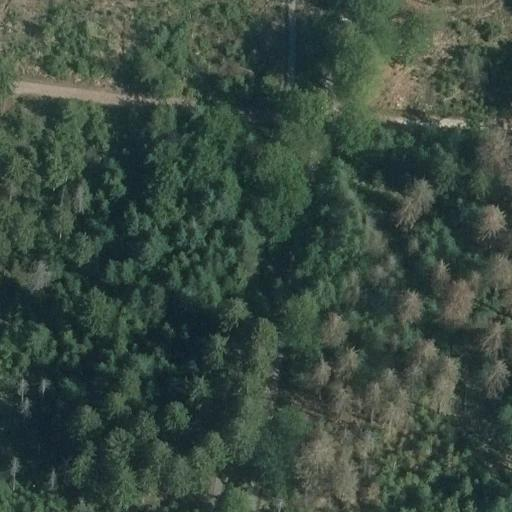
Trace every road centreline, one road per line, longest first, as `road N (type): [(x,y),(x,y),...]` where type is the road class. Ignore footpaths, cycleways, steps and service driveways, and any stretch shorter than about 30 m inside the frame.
road 1 (track): [(511,489),(321,118),(105,95)]
road 2 (track): [(250,511),(321,118),(353,0)]
road 3 (track): [(511,133),(321,118)]
